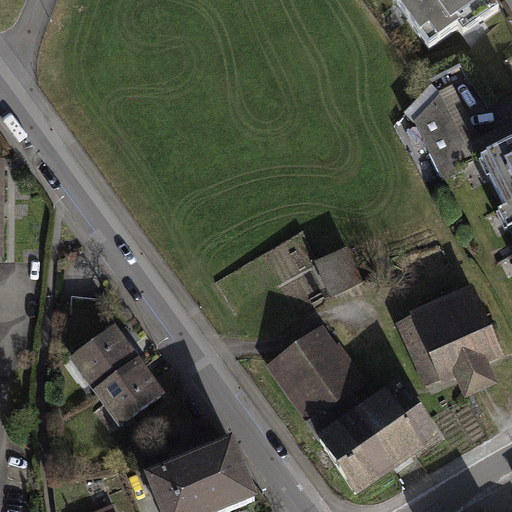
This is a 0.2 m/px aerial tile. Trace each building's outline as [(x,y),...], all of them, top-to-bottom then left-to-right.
[(464,36),(499,11),(491,0),(393,0),(430,50),(458,29),(464,36)] [(450,116),(444,119),(440,111),(414,125),(444,182),(490,158),(499,174),(490,178),(511,219),(511,123),(467,147),(450,116)] [(8,262),(9,167),(0,166),(0,261),(2,262),(8,262)] [(330,297),(361,283),(348,252),(317,266),(330,297)] [(290,282),(300,308),(328,298),(318,271),(290,282)] [(483,362),(501,354),(474,293),(441,308),(437,299),(421,306),(425,315),(400,326),(428,387),(457,374),(467,397),(478,392),(493,385),(483,362)] [(124,354),(127,351),(113,332),(79,357),(92,374),(87,378),(98,394),(134,367),(124,354)] [(352,395),(356,393),(314,336),(280,361),(320,415),(351,394),(352,395)] [(147,378),(144,381),(134,367),(98,394),(109,409),(115,405),(127,423),(161,398),(147,378)] [(395,467),(436,438),(401,386),(365,411),(386,441),(380,446),(395,467)] [(363,412),(352,395),(351,394),(320,415),(308,423),(355,495),(395,467),(380,446),(386,441),(365,411),(363,412)] [(229,511),(255,502),(232,446),(148,481),(161,511),(229,511)]
